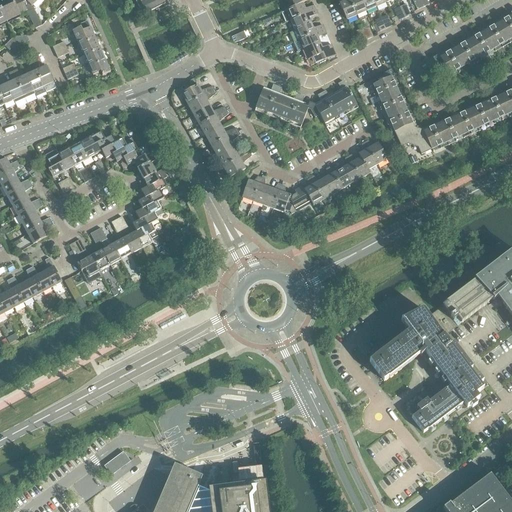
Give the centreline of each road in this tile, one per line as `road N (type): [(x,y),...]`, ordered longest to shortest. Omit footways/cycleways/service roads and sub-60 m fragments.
road 1 (secondary): [(0,440),(167,352)]
road 2 (residential): [(374,133),(291,179),(272,170),(242,118)]
road 3 (secondary): [(355,253),(511,173)]
road 4 (residential): [(70,235),(130,204),(132,185),(116,178),(55,208)]
road 5 (tertiary): [(150,90),(18,141)]
road 6 (tertiary): [(372,511),(313,384)]
road 7 (tertiary): [(217,211),(150,90)]
road 8 (residential): [(511,77),(484,82),(438,109),(412,58)]
road 9 (tertiary): [(302,389),(359,511)]
